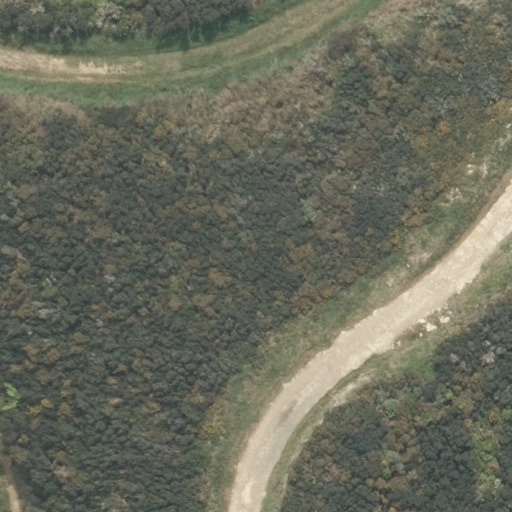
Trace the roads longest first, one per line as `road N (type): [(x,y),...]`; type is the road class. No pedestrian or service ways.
road 1 (track): [(258,511),(270,442),(511,195)]
road 2 (track): [(326,0),(287,29),(110,63),(0,58)]
